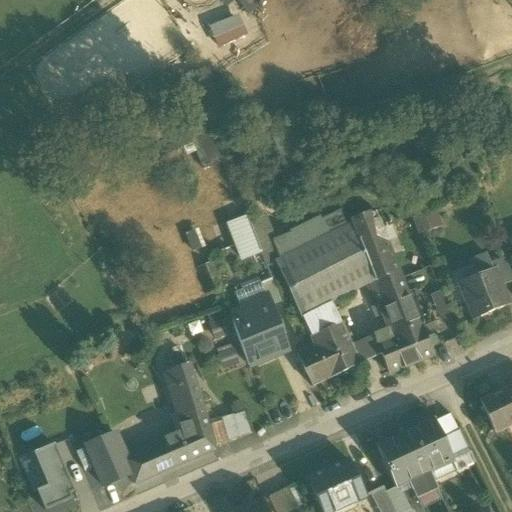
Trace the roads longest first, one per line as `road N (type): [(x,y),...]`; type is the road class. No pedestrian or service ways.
road 1 (residential): [(119,511),(511,345)]
road 2 (track): [(439,373),(509,511)]
road 3 (track): [(0,80),(111,0)]
